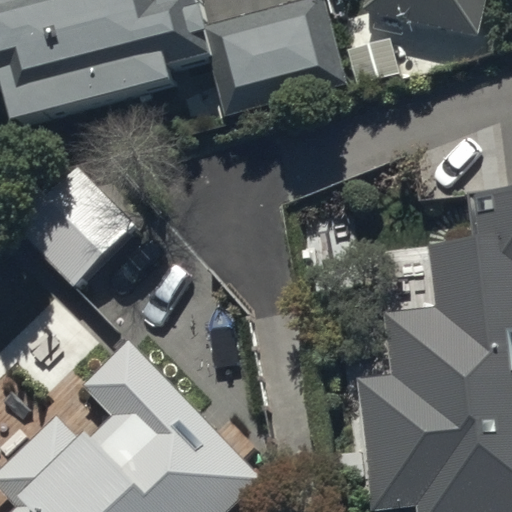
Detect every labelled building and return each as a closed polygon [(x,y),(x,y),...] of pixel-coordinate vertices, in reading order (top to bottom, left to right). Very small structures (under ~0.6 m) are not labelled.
[(0,0),(0,65),(13,63),(25,112),(201,68),(213,115),(350,81),(330,0),(285,0),(218,17),(213,0),(0,0)] [(366,0),(365,6),(477,30),(483,0),(366,0)] [(4,193),(79,281),(158,214),(83,125),(4,193)] [(511,511),(511,187),(466,193),(471,239),(424,244),(430,301),(386,305),(393,366),(361,370),(376,504),(422,499),(423,511),(511,511)] [(352,215),(292,220),(299,296),(359,291),(352,215)] [(226,511),(266,474),(132,336),(87,380),(114,408),(86,435),(62,409),(0,469),(0,479),(21,501),(9,511),(226,511)]
